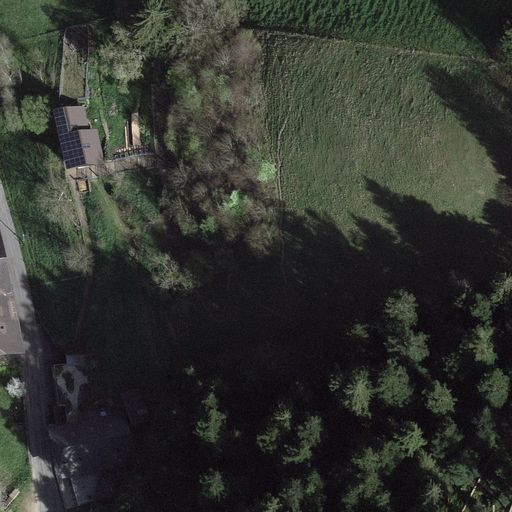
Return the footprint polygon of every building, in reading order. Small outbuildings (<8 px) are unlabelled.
[(88,136),(83,111),(60,116),(73,170),(98,165),(92,135),(88,136)] [(0,349),(10,347),(0,300),(0,349)] [(85,405),(79,355),(68,356),(69,367),(54,369),(59,408),(85,405)] [(122,396),(133,425),(147,419),(137,391),(122,396)] [(78,505),(110,495),(100,462),(110,459),(112,465),(132,458),(118,414),(110,416),(108,409),(86,416),(91,430),(58,440),(78,505)]
